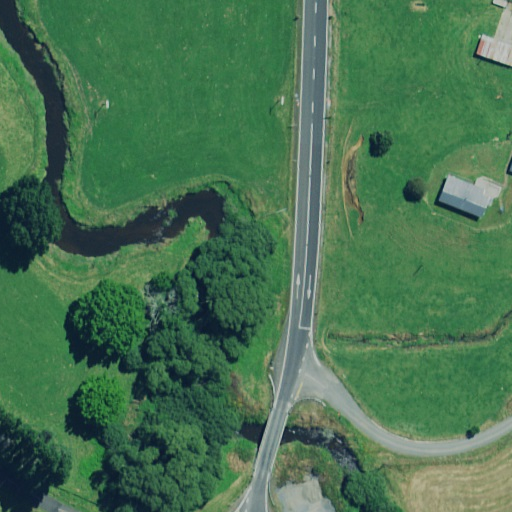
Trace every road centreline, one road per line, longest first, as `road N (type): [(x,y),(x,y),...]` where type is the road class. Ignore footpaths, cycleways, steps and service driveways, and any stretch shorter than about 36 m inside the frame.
road 1 (primary): [(295,361),(307,259),(316,0)]
road 2 (unclassified): [(511,421),(465,444),(403,452),(338,414),(295,361)]
road 3 (primary): [(257,511),(295,361)]
